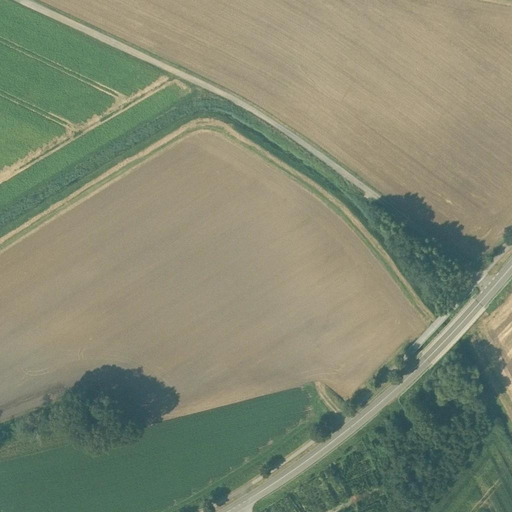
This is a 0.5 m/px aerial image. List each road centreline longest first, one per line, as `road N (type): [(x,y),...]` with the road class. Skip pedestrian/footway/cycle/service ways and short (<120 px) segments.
road 1 (track): [(26,0),(283,128),(493,286)]
road 2 (tertiary): [(226,511),(353,422),(435,349),(511,264)]
